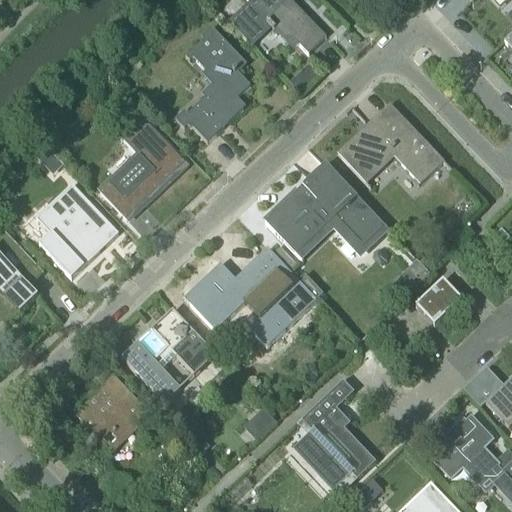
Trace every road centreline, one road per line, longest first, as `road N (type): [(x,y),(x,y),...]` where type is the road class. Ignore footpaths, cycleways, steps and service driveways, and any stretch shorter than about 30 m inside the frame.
road 1 (residential): [(0,416),(386,50)]
road 2 (residential): [(511,320),(407,417),(351,361)]
road 3 (residential): [(386,50),(498,166),(511,164)]
road 4 (residential): [(511,125),(415,21)]
